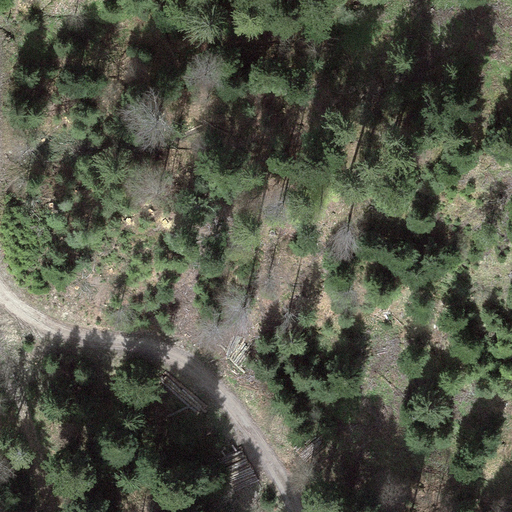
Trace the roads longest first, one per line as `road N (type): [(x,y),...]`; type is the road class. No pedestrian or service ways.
road 1 (track): [(0,293),(41,326),(132,341),(193,364),(242,414),(296,511)]
road 2 (track): [(48,511),(24,397),(0,354)]
